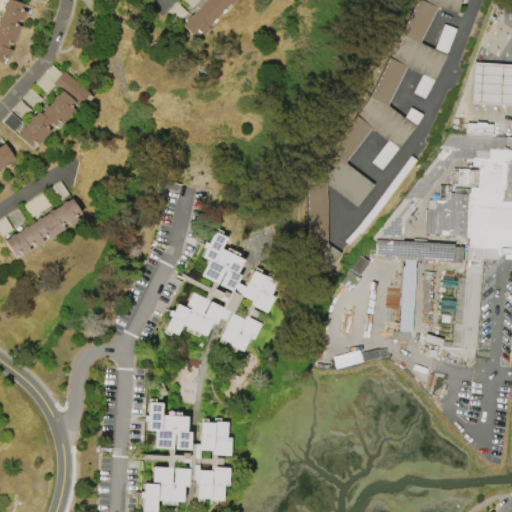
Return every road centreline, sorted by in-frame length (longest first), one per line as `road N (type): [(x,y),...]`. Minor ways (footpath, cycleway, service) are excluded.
road 1 (residential): [(0,352),(55,421),(64,465),(54,511)]
road 2 (residential): [(0,110),(52,54),(66,0)]
